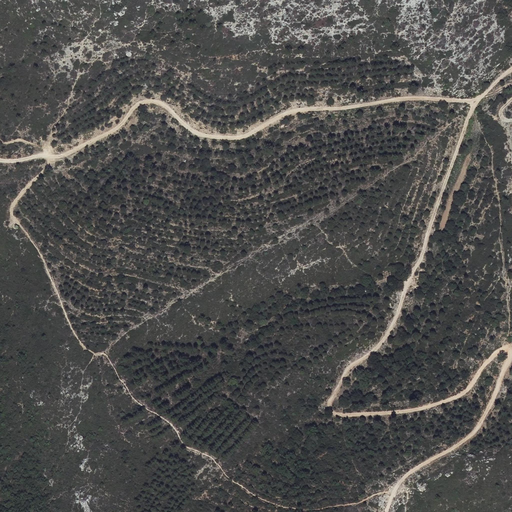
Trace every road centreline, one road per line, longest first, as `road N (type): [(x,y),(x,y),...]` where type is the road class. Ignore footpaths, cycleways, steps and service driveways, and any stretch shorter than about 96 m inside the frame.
road 1 (track): [(385,511),(401,478),(468,437),(510,355),(503,347),(492,353),(463,392),(441,403),(365,414),(327,406),(349,364),(389,332),(473,101)]
road 2 (track): [(473,101),(415,97),(295,109),(245,136),(208,137),(143,101),(121,123),(57,157),(0,158)]
